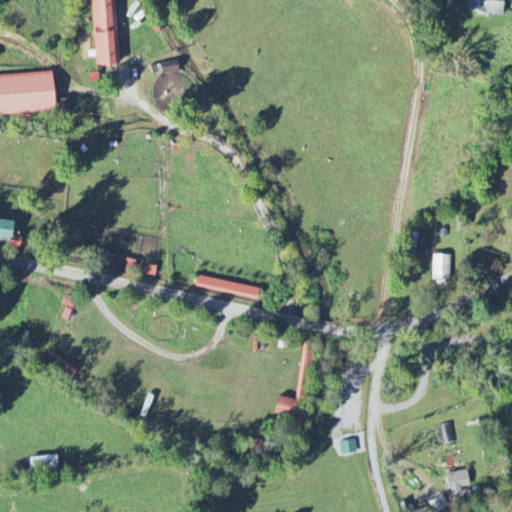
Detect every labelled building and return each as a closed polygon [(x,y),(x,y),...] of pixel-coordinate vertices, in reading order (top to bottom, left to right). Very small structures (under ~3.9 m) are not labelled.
[(117,65),(114,0),(85,0),(85,2),(92,1),(94,66),(117,65)] [(502,0),(467,0),(467,14),(502,15),(502,0)] [(158,64),(160,75),(178,72),(176,61),(158,64)] [(0,114),(52,113),(51,75),(0,75),(0,114)] [(54,100),(54,112),(69,111),(69,100),(54,100)] [(0,220),(0,238),(11,239),(11,220),(0,220)] [(449,255),(432,255),(431,283),(449,284),(449,255)] [(195,287),(255,299),(257,289),(197,276),(195,287)] [(294,418),(296,401),(306,402),(313,351),(301,349),(295,399),(276,397),(273,415),(294,418)] [(76,369),(50,352),(44,361),(70,378),(76,369)] [(455,442),(452,423),(439,425),(442,444),(455,442)] [(356,453),(354,440),(339,442),(341,455),(356,453)] [(29,472),(57,471),(56,455),(28,457),(29,472)] [(461,495),(460,487),(468,487),(467,471),(447,472),(449,496),(461,495)] [(433,511),(438,511),(449,508),(443,494),(428,501),(433,511)]
